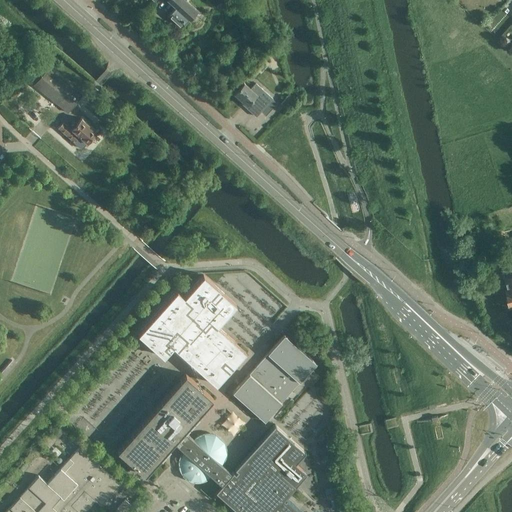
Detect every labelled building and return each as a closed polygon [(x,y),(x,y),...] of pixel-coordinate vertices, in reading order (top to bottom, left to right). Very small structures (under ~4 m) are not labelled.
[(180,28),(196,10),(185,0),(167,0),(175,7),(167,16),(180,28)] [(48,67),(33,85),(67,113),(82,95),(48,67)] [(247,106),(250,102),(261,111),(272,99),(255,83),(250,89),(244,83),(234,93),(247,106)] [(81,148),(96,131),(81,118),(71,129),(63,122),(58,128),(81,148)] [(511,306),(511,258),(502,261),(506,278),(509,289),(507,290),(508,295),(507,297),(508,300),(510,301),(511,306)] [(177,290),(138,333),(164,356),(173,345),(216,384),(245,351),(217,325),(236,304),(203,274),(184,296),(177,290)] [(284,335),(269,351),(259,363),(247,376),(232,392),(264,421),(295,386),(315,363),(284,335)] [(185,373),(117,450),(144,475),(174,442),(184,451),(182,453),(181,455),(179,459),(179,464),(179,466),(182,466),(182,468),(183,470),(185,474),(187,475),(188,477),(192,479),(197,479),(197,482),(201,482),(205,480),(209,478),(211,476),(213,478),(218,482),(221,485),(215,491),(225,500),(236,510),(238,511),(239,511),(300,511),(285,499),(284,500),(283,499),(289,492),(295,486),(282,475),(284,471),(292,463),(294,464),(294,463),(304,452),(274,425),(235,469),(237,471),(234,473),(232,472),(231,473),(226,469),(221,464),(223,462),(224,460),(225,455),(226,452),(225,446),(223,442),(220,438),(216,436),(213,434),(207,434),(205,434),(200,435),(196,437),(193,440),(191,437),(183,431),(213,398),(185,373)] [(385,419),(387,428),(392,427),(397,425),(397,424),(388,426),(387,420),(396,418),(396,417),(389,418),(385,419)] [(373,431),(371,422),(370,423),(365,424),(360,425),(360,426),(369,424),(371,430),(362,432),(362,433),(367,432),(372,431),(373,431)] [(43,442),(49,447),(57,439),(51,433),(43,442)] [(84,511),(95,500),(101,505),(120,484),(120,483),(108,472),(79,447),(69,458),(73,461),(63,471),(64,472),(76,483),(63,498),(38,475),(4,511),(84,511)] [(123,511),(130,505),(124,499),(117,508),(121,511),(123,511)]
